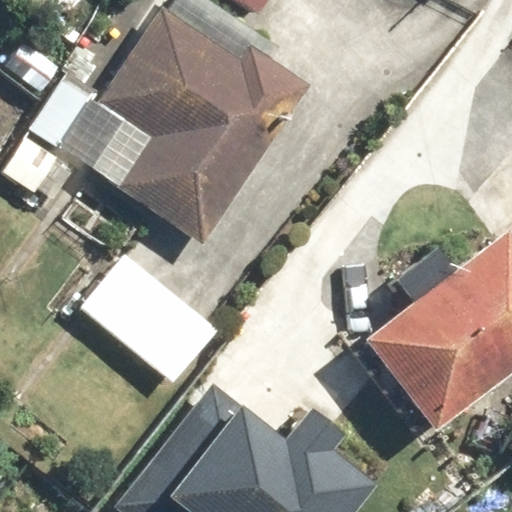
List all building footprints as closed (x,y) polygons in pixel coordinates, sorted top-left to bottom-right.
[(185,252),(292,92),(151,0),(149,0),(44,159),(185,252)] [(221,0),(240,11),(246,0),(221,0)] [(511,294),(481,252),(342,350),(409,443),(511,369),(511,294)] [(116,263),(71,315),(162,393),(207,341),(116,263)] [(192,383),(98,509),(102,511),(337,511),(348,498),(192,383)]
